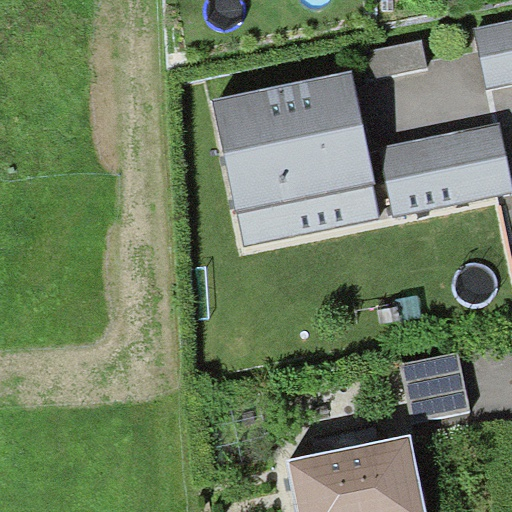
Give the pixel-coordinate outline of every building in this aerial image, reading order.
[(511,26),(478,32),(488,84),(511,79),(511,26)] [(339,91),(217,117),(242,235),(364,209),(339,91)] [(511,181),(497,123),(386,151),(402,214),(511,184),(511,181)] [(457,359),(406,369),(416,422),(468,412),(457,359)] [(421,511),(409,449),(291,472),(299,511),(421,511)]
